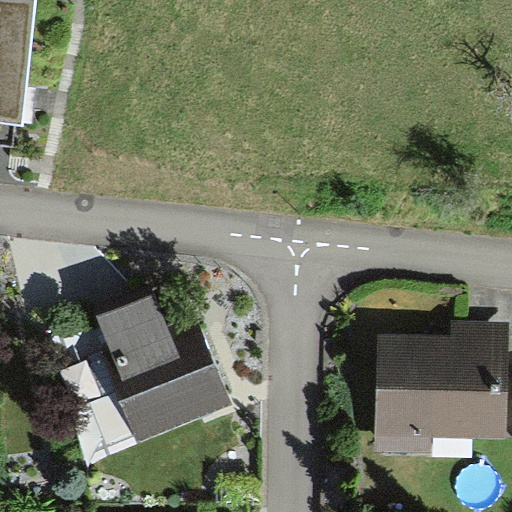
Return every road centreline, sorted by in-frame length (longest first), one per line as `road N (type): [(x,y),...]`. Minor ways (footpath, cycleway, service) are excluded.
road 1 (residential): [(0,208),(298,240)]
road 2 (residential): [(292,511),(298,240)]
road 3 (residential): [(298,240),(511,262)]
